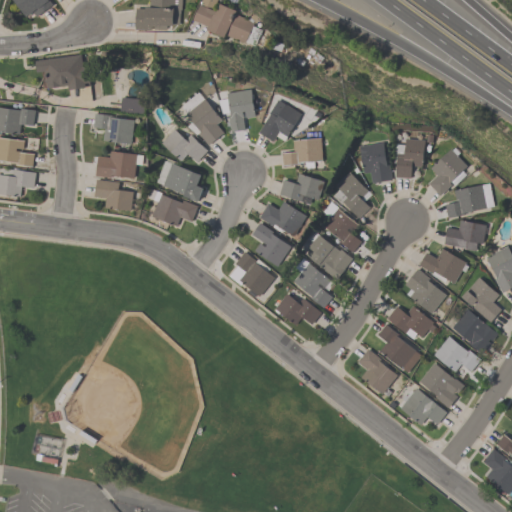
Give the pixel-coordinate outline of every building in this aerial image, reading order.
[(26,16),(13,0),(47,0),(51,5),(35,17),(32,13),(29,15),(27,15),(26,16)] [(149,7),(149,0),(181,0),(181,10),(179,10),(179,24),(172,24),(172,25),(170,25),(170,30),(134,29),(135,8),(144,8),(144,6),(149,7)] [(247,46),(256,21),(218,8),(217,13),(199,7),(192,25),(247,46)] [(90,85),(85,86),(85,87),(67,90),(67,85),(46,88),(46,87),(42,88),(40,71),(35,72),(34,60),(80,53),(82,66),(87,65),(90,85)] [(134,73),(118,74),(119,100),(135,100),(134,73)] [(243,111),(241,111),(243,129),(229,132),(229,127),(226,127),(222,116),(229,115),(228,112),(221,113),(217,100),(226,98),(225,92),(249,88),(253,116),(244,117),(243,111)] [(120,97),(144,100),(142,115),(118,112),(120,97)] [(216,124),(222,132),(207,145),(197,133),(195,134),(186,126),(191,121),(185,114),(202,98),(221,120),(216,124)] [(275,135),(271,141),(257,132),(268,114),(267,113),(276,99),(300,114),(283,140),(275,135)] [(0,107),(18,110),(18,108),(33,110),(32,126),(19,124),(18,133),(0,130),(0,107)] [(92,127),(93,113),(110,115),(110,117),(132,119),(129,144),(101,140),(103,128),(92,127)] [(186,154),(180,161),(160,143),(173,129),(184,139),(189,134),(206,150),(195,162),(186,154)] [(0,137),(23,140),(21,149),(15,148),(15,151),(19,151),(19,152),(33,154),(31,167),(15,165),(15,163),(0,160),(0,137)] [(320,138),(321,161),(313,162),(313,168),(304,168),(304,162),(299,162),(299,164),(282,165),(281,152),(292,152),(292,139),(320,138)] [(395,144),(404,145),(404,139),(423,140),(421,166),(411,166),(410,178),(394,177),(396,153),(394,153),(395,144)] [(390,179),(371,183),(369,172),(363,173),(358,146),(382,142),(386,165),(389,164),(391,177),(390,177),(390,179)] [(439,195),(427,183),(436,175),(429,168),(449,149),(450,150),(453,148),(458,153),(455,156),(465,166),(461,170),(465,174),(453,185),(450,181),(449,182),(450,184),(439,195)] [(108,157),(109,151),(136,154),(133,178),(110,175),(109,177),(94,176),(96,156),(108,157)] [(161,185),(170,163),(200,175),(196,185),(202,188),(196,202),(182,196),(183,194),(161,185)] [(34,172),(33,188),(20,186),(19,196),(0,193),(0,174),(1,175),(2,168),(12,169),(12,168),(23,169),(23,171),(34,172)] [(358,218),(341,202),(346,197),(335,186),(348,172),(370,194),(363,201),(369,207),(358,218)] [(322,181),(317,199),(311,198),(309,203),(278,194),(282,179),(295,183),(298,173),(322,181)] [(103,207),(104,197),(93,196),(95,180),(118,182),(117,190),(132,191),(129,210),(103,207)] [(452,190),(488,183),(492,206),(462,213),(463,214),(447,218),(444,204),(455,202),(452,190)] [(179,217),(175,226),(150,216),(156,201),(147,198),(150,188),(195,206),(190,221),(179,217)] [(277,209),(282,201),(305,216),(300,224),(301,225),(299,227),(298,227),(292,236),(286,232),(284,235),(271,227),(272,226),(258,217),(267,203),(277,209)] [(322,226),(329,217),(321,211),(329,201),(337,207),(336,208),(358,225),(350,234),(360,241),(352,252),(340,243),(341,241),(322,226)] [(443,244),(446,227),(457,229),(459,220),(485,225),(481,243),(476,242),(474,251),(464,249),(464,248),(443,244)] [(253,251),(259,243),(264,247),(265,245),(250,234),(259,222),(272,232),(271,233),(289,246),(275,266),(253,251)] [(351,258),(335,279),(304,254),(309,248),(308,247),(309,246),(309,245),(311,242),(308,239),(314,231),(338,250),(339,249),(351,258)] [(511,286),(500,293),(493,279),(495,278),(484,257),(505,245),(511,257),(511,286)] [(425,252),(439,260),(440,258),(436,256),(441,248),(465,262),(464,264),(467,266),(464,272),(460,270),(453,283),(433,271),(432,273),(418,265),(425,252)] [(275,279),(259,297),(244,285),(242,287),(227,275),(235,265),(234,263),(243,251),(255,261),(257,259),(269,269),(266,272),(275,279)] [(331,296),(321,308),(308,297),(309,296),(292,282),(308,263),(329,281),(322,289),(331,296)] [(404,285),(417,268),(429,278),(427,280),(445,295),(430,314),(408,296),(412,291),(404,285)] [(460,298),(477,277),(498,295),(492,302),(500,309),(489,322),(470,305),(469,306),(460,298)] [(301,317),(294,325),(285,319),(286,318),(278,312),(277,314),(273,311),(274,309),(273,308),(285,293),(297,303),(301,298),(320,312),(311,324),(301,317)] [(405,314),(411,306),(432,322),(431,324),(435,327),(431,332),(427,329),(421,337),(416,333),(411,339),(385,318),(395,306),(405,314)] [(484,348),(478,343),(474,349),(467,343),(468,342),(451,327),(466,309),(496,334),(491,341),(489,339),(487,341),(489,342),(484,348)] [(420,355),(406,373),(379,351),(386,341),(377,334),(385,324),(398,335),(397,336),(420,355)] [(479,359),(470,371),(460,363),(454,372),(432,355),(447,335),(466,350),(467,349),(479,359)] [(366,369),(356,362),(367,348),(383,361),(381,363),(396,375),(381,394),(359,377),(366,369)] [(463,385),(457,393),(453,391),(452,393),(456,396),(447,407),(434,398),(436,396),(417,382),(432,362),(453,379),(454,378),(463,385)] [(420,425),(399,408),(415,388),(445,412),(435,424),(426,417),(420,425)] [(495,444),(503,434),(511,441),(511,456),(509,454),(508,455),(495,444)] [(481,461),(491,448),(507,461),(506,463),(511,467),(511,486),(506,494),(485,476),(491,469),(481,461)]
